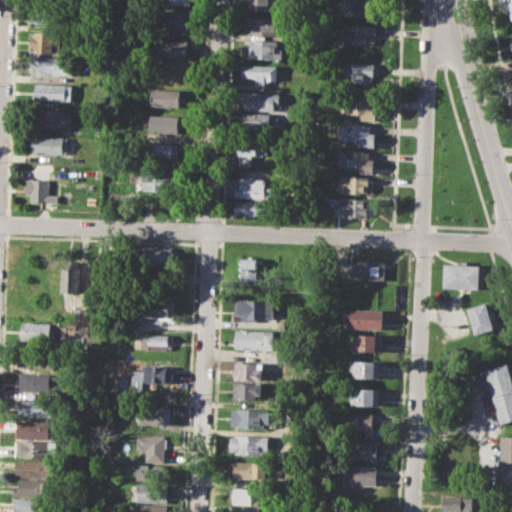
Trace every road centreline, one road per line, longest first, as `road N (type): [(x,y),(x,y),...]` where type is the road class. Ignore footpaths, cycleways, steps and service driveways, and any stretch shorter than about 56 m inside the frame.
road 1 (residential): [(432,0),(410,511)]
road 2 (residential): [(218,0),(197,511)]
road 3 (residential): [(0,223),(511,239)]
road 4 (tertiary): [(447,0),(511,223)]
